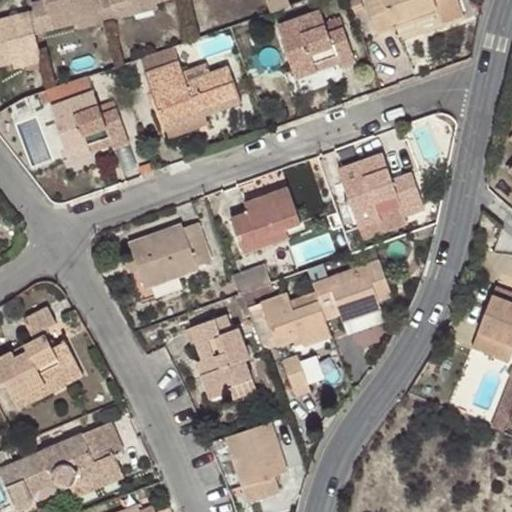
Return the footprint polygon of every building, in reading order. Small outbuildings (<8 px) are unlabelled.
[(44,0),(30,3),(31,10),(26,13),(33,34),(77,23),(75,15),(102,8),(100,0),(44,0)] [(109,0),(100,0),(102,8),(106,22),(114,19),(109,0)] [(109,0),(114,19),(131,15),(129,4),(143,0),(154,0),(155,3),(168,0),(109,0)] [(156,9),(155,3),(154,0),(143,0),(129,4),(131,15),(156,9)] [(366,0),(378,37),(394,32),(392,23),(437,9),(439,16),(443,25),(465,17),(458,0),(366,0)] [(106,22),(102,8),(75,15),(77,23),(79,28),(106,22)] [(392,23),(394,32),(439,16),(437,9),(392,23)] [(297,78),(318,72),(315,61),(336,54),(339,65),(341,68),(355,62),(344,29),(328,34),(321,12),(280,26),(297,78)] [(33,34),(26,13),(0,18),(0,64),(10,63),(8,56),(37,51),(33,34)] [(176,47),(142,59),(146,74),(179,63),(176,47)] [(8,56),(10,63),(12,68),(39,62),(37,51),(8,56)] [(315,61),(318,72),(339,65),(336,54),(315,61)] [(179,63),(146,74),(166,132),(206,116),(242,104),(229,68),(208,76),(186,84),(182,73),(179,63)] [(204,66),(182,73),(186,84),(208,76),(204,66)] [(58,87),(50,90),(54,106),(58,121),(57,122),(69,159),(93,151),(88,142),(109,134),(112,145),(114,150),(128,145),(116,108),(102,113),(93,92),(87,77),(77,80),(58,87)] [(206,116),(166,132),(168,139),(209,125),(206,116)] [(88,142),(93,151),(112,145),(109,134),(88,142)] [(393,179),(382,153),(336,171),(355,218),(348,221),(356,241),(405,222),(402,214),(423,206),(411,172),(393,179)] [(266,235),(285,229),(301,223),(287,189),(246,203),(248,214),(232,220),(244,253),(269,244),(266,235)] [(129,244),(134,259),(138,270),(145,287),(198,268),(198,266),(210,262),(196,224),(184,228),(182,224),(129,244)] [(288,238),(285,229),(266,235),(269,244),(288,238)] [(138,270),(134,259),(127,262),(131,273),(138,270)] [(328,278),(313,283),(316,291),(326,320),(341,314),(343,321),(381,308),(379,301),(391,296),(379,261),(352,270),(356,278),(331,286),(328,278)] [(270,280),(264,264),(236,274),(241,290),(270,280)] [(352,270),(328,278),(331,286),(356,278),(352,270)] [(511,303),(511,293),(498,288),(494,297),(511,303)] [(304,348),(333,337),(326,320),(316,291),(291,300),(288,292),(261,302),(279,346),(293,341),(301,337),(304,346),(304,348)] [(511,303),(494,297),(480,333),(511,344),(511,303)] [(6,381),(16,400),(47,385),(46,382),(80,365),(66,338),(53,344),(46,330),(58,324),(50,307),(24,320),(35,343),(26,347),(28,351),(16,358),(14,354),(0,361),(0,382),(1,384),(6,381)] [(191,328),(202,360),(207,360),(211,372),(202,375),(209,398),(228,393),(226,387),(253,378),(246,359),(250,358),(239,328),(233,331),(227,314),(191,328)] [(296,349),(304,346),(301,337),(293,341),(296,349)] [(311,392),(299,357),(284,363),(296,398),(311,392)] [(207,360),(202,360),(198,362),(202,375),(211,372),(207,360)] [(47,385),(16,400),(20,409),(85,376),(80,365),(46,382),(47,385)] [(257,389),(253,378),(226,387),(228,393),(231,399),(257,389)] [(287,472),(271,423),(227,437),(248,504),(280,494),(274,476),(287,472)] [(125,450),(115,424),(0,466),(0,467),(15,506),(20,507),(26,507),(29,503),(32,498),(31,492),(54,483),(59,489),(64,489),(71,487),(75,494),(123,476),(115,454),(125,450)]
